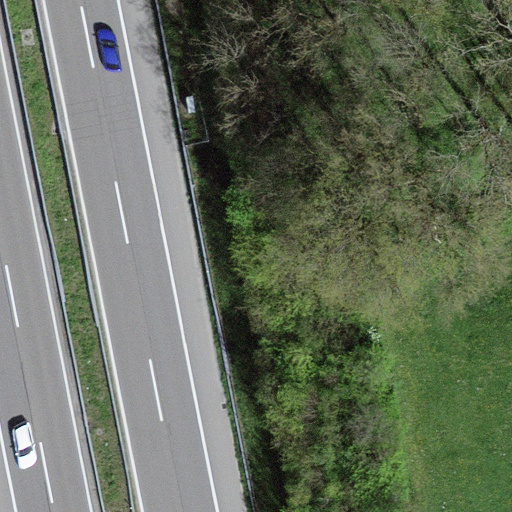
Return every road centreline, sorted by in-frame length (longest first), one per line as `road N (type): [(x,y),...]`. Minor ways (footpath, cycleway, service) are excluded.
road 1 (motorway): [(179,511),(79,0)]
road 2 (motorway): [(0,236),(53,511)]
